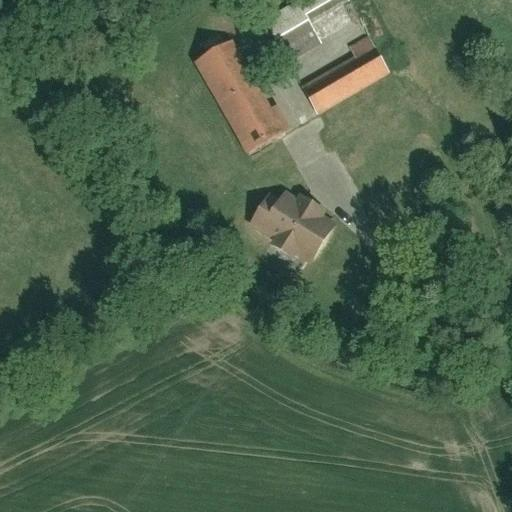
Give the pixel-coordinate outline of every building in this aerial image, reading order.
[(337,50),(317,18),(346,0),(310,0),(270,26),(299,73),(337,50)] [(248,158),(283,137),(232,51),(197,72),(248,158)] [(311,129),(395,77),(379,51),(295,103),(311,129)] [(172,124),(190,77),(139,58),(121,105),(172,124)] [(336,156),(362,200),(471,136),(445,92),(336,156)] [(285,189),(256,238),(318,275),(347,227),(285,189)] [(377,285),(333,272),(319,320),(363,332),(377,285)]
